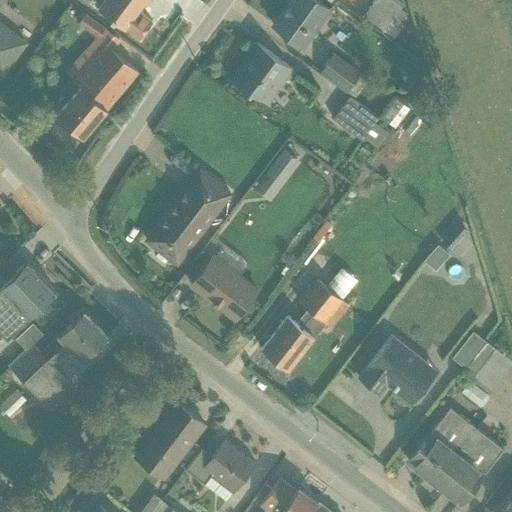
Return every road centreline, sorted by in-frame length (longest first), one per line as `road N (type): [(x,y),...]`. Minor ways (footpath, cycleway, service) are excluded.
road 1 (residential): [(396,511),(165,336)]
road 2 (unclassified): [(76,238),(86,189),(219,0)]
road 3 (residential): [(165,336),(46,493),(18,511)]
road 4 (residential): [(165,336),(76,238)]
road 5 (unclassified): [(76,238),(0,143)]
